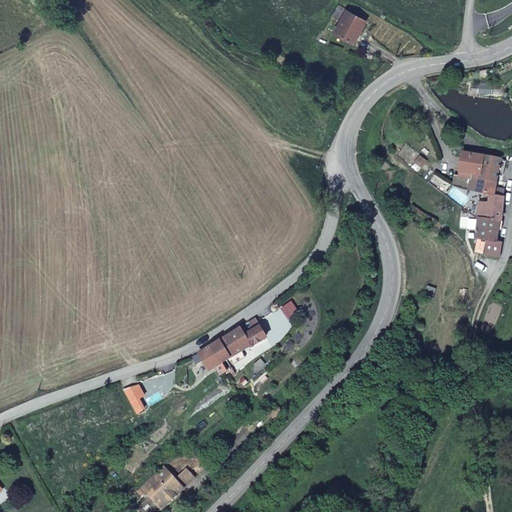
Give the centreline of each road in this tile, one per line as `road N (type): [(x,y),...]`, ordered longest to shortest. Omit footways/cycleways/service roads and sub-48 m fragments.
road 1 (unclassified): [(350,168),(318,255),(251,311),(185,352),(0,418)]
road 2 (secondary): [(350,168),(390,262),(386,306),(363,350),(217,511)]
road 3 (secondary): [(471,59),(423,65),(376,90),(346,140),(350,168)]
road 4 (track): [(484,436),(470,363),(482,300)]
